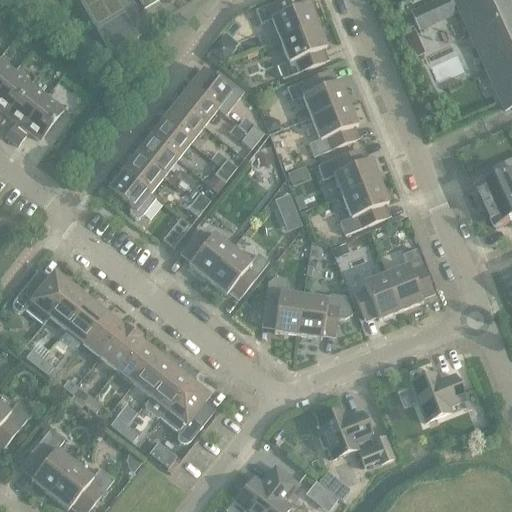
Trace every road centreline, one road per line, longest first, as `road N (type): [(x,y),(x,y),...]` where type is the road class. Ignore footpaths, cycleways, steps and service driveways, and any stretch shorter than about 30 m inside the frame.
road 1 (residential): [(277,393),(0,174)]
road 2 (unclassified): [(462,276),(347,0)]
road 3 (residential): [(277,393),(482,326)]
road 4 (residential): [(191,511),(277,393)]
